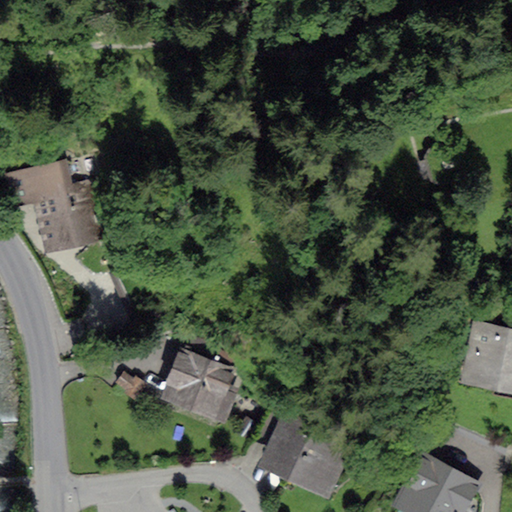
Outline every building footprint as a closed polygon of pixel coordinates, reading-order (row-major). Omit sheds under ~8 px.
[(60,162),(10,174),(17,203),(36,198),(46,242),(104,229),(94,184),(67,190),(60,162)] [(147,274),(120,287),(133,314),(160,301),(147,274)] [(471,370),(511,378),(511,326),(482,321),(471,370)] [(170,388),(225,410),(234,387),(223,382),(233,357),(220,351),(217,358),(187,346),(170,388)] [(143,384),(124,372),(117,381),(135,397),(143,384)] [(272,457),(326,483),(343,447),(289,421),(272,457)] [(434,511),(459,511),(474,487),(424,460),(405,495),(434,511)]
